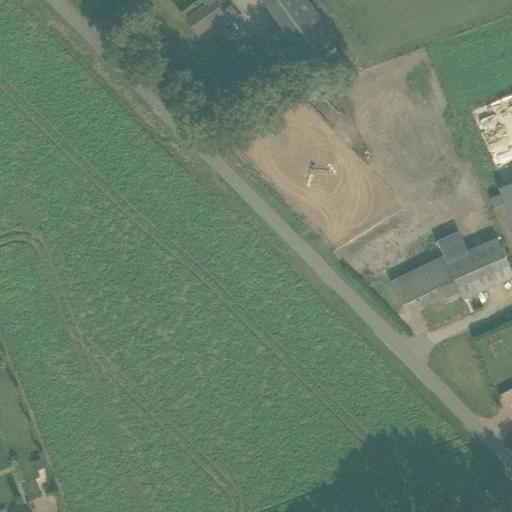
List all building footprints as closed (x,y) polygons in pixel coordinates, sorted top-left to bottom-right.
[(210,0),(185,17),(183,19),(194,35),(197,38),(207,31),(212,27),(217,34),(217,35),(228,27),(230,25),(212,0),(210,0)] [(196,91),(216,118),(280,71),(281,72),(308,53),(319,70),(339,55),(327,39),(332,35),(306,0),(259,0),(282,31),(262,46),(260,44),(196,91)] [(340,58),(320,72),(327,82),(347,69),(340,58)] [(511,185),(499,191),(511,223),(511,185)] [(500,195),(490,199),(494,208),(504,204),(500,195)] [(458,232),(436,242),(440,251),(462,241),(458,232)] [(467,251),(444,261),(459,293),(473,286),(476,292),(511,276),(511,273),(496,238),(467,251)] [(432,264),(391,281),(392,282),(402,305),(439,289),(443,300),(459,293),(444,261),(444,259),(432,264)]
